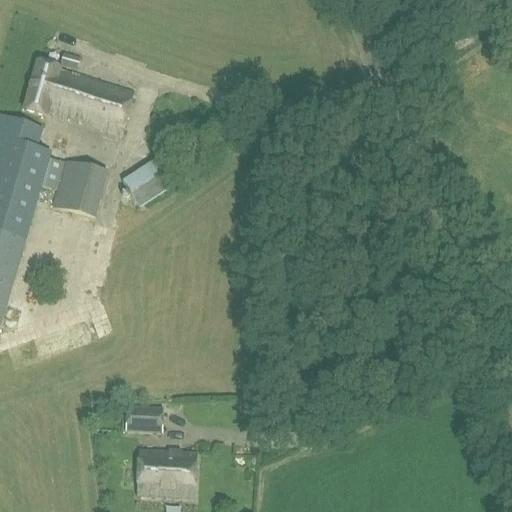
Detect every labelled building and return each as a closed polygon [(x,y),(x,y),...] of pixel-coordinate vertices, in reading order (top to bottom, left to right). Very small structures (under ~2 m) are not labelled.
[(79,73),(82,60),(66,55),(63,68),(79,73)] [(46,116),(120,139),(133,95),(59,72),(60,71),(37,64),(22,112),(45,119),(46,116)] [(0,119),(0,330),(27,237),(51,156),(39,150),(44,130),(0,119)] [(171,188),(155,163),(123,184),(139,209),(171,188)] [(162,413),(126,411),(125,435),(161,437),(162,413)] [(196,457),(138,454),(136,501),(194,503),(196,457)]
